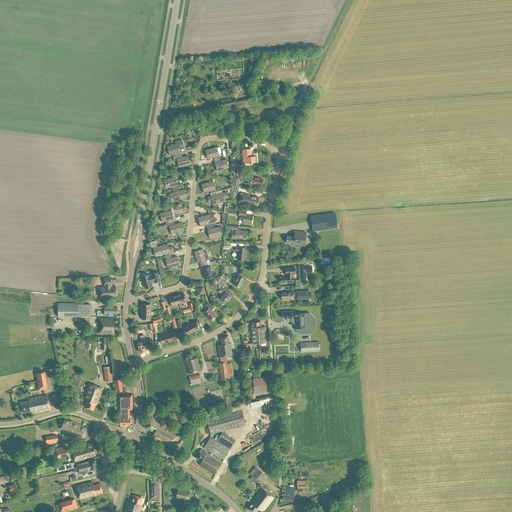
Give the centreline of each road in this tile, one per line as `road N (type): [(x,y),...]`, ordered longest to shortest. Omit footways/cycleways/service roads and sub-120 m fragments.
road 1 (residential): [(127,298),(182,282),(201,142),(262,143),(278,165),(260,282),(246,306),(209,335),(133,361)]
road 2 (tertiary): [(177,0),(139,220)]
road 3 (track): [(260,282),(280,454)]
road 4 (track): [(275,152),(349,0)]
road 5 (tertiary): [(136,439),(67,411),(0,424)]
road 6 (tertiary): [(136,439),(238,511)]
